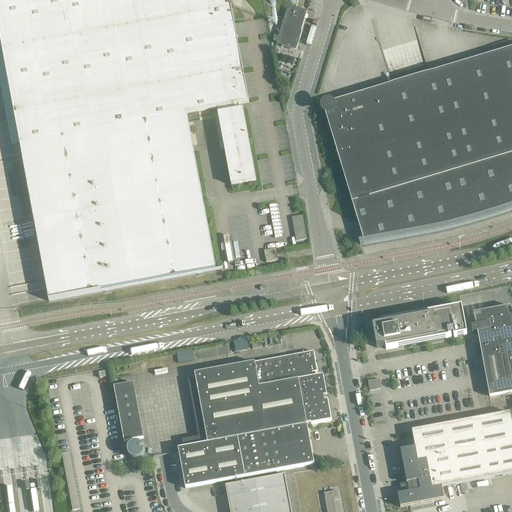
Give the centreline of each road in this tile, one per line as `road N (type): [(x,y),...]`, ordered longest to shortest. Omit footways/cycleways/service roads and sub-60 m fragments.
road 1 (secondary): [(336,285),(2,350)]
road 2 (secondary): [(6,371),(340,307)]
road 3 (unclassified): [(336,285),(306,102),(331,0)]
road 4 (unclassified): [(373,511),(340,307)]
road 5 (secondary): [(511,243),(336,285)]
road 6 (secondary): [(340,307),(511,267)]
road 7 (unknown): [(289,184),(256,13)]
